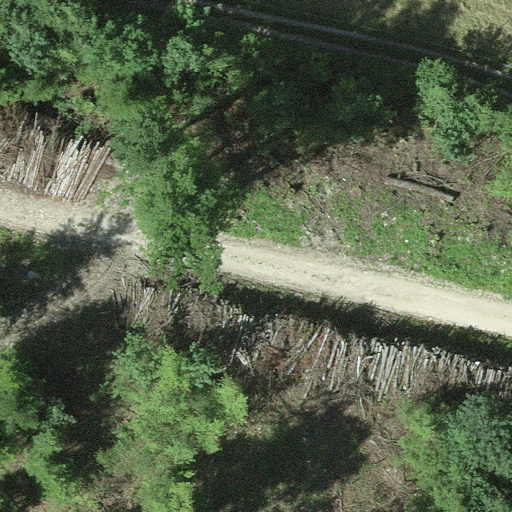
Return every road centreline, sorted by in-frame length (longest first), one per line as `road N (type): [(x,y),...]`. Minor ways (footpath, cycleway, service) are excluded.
road 1 (track): [(0,205),(511,322)]
road 2 (track): [(181,0),(511,81)]
